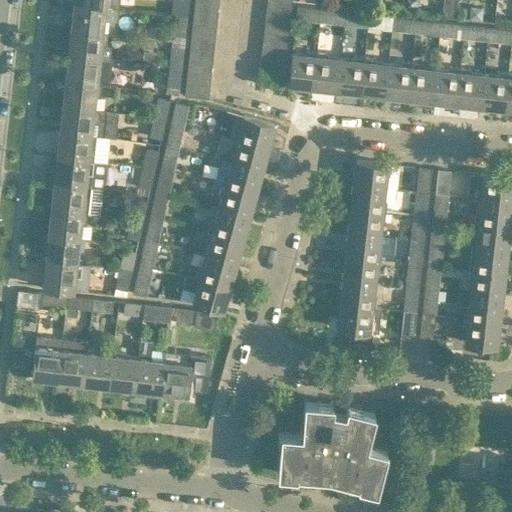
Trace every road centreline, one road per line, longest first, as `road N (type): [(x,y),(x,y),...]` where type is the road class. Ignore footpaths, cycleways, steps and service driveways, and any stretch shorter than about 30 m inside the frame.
road 1 (residential): [(511,154),(331,131),(309,144),(260,321)]
road 2 (residential): [(250,356),(498,387),(511,379)]
road 3 (residential): [(207,494),(0,468)]
road 4 (residential): [(207,494),(250,356)]
